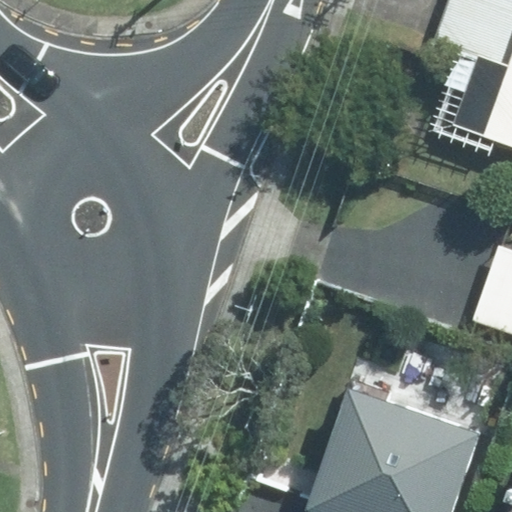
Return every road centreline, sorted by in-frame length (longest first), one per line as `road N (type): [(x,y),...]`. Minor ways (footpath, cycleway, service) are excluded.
road 1 (secondary): [(171,254),(129,446),(105,511)]
road 2 (residential): [(278,0),(177,227)]
road 3 (secondary): [(66,511),(70,465),(59,365),(35,290)]
road 4 (residential): [(123,140),(251,0)]
road 5 (secondary): [(171,254),(151,284),(103,308),(67,306),(35,290)]
road 6 (secondary): [(3,223),(10,187),(32,157),(65,139),(97,135)]
road 7 (secondary): [(0,43),(97,135)]
